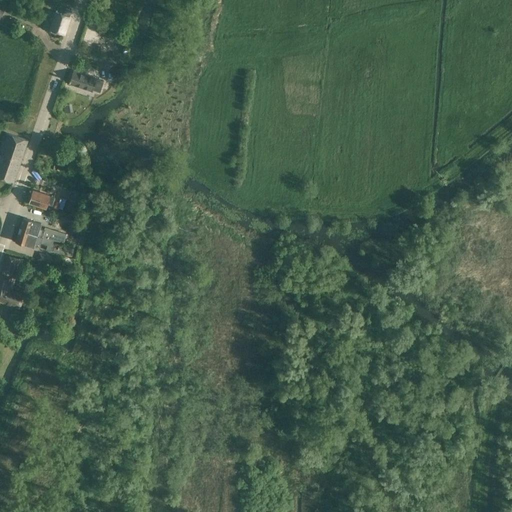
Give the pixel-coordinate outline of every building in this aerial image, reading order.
[(43,28),(64,35),(70,17),(72,10),(66,9),(65,14),(56,12),(55,14),(48,11),(43,28)] [(100,23),(98,32),(108,35),(110,26),(100,23)] [(118,28),(115,38),(123,40),(126,30),(118,28)] [(96,78),(83,74),(74,70),(69,84),(92,91),(92,90),(100,92),(104,81),(96,78)] [(72,104),(63,105),(64,113),(73,112),(72,104)] [(0,159),(0,177),(13,182),(28,140),(6,132),(2,142),(0,141),(0,152),(2,153),(0,159)] [(55,197),(49,195),(33,190),(29,203),(43,207),(45,202),(52,204),(55,197)] [(79,213),(84,193),(72,190),(67,210),(79,213)] [(23,218),(19,230),(54,240),(64,243),(64,242),(65,240),(66,234),(57,231),(46,228),(45,230),(41,228),(43,224),(38,222),(32,221),(23,218)] [(54,240),(19,230),(16,242),(33,247),(35,242),(41,244),(41,243),(48,245),(46,250),(51,252),(54,240)] [(7,255),(2,269),(22,275),(26,261),(7,255)] [(70,257),(64,260),(67,266),(67,267),(73,264),(70,257)] [(63,280),(73,282),(75,268),(65,267),(63,280)] [(0,300),(17,306),(20,307),(23,294),(12,291),(16,279),(0,274),(0,300)]
